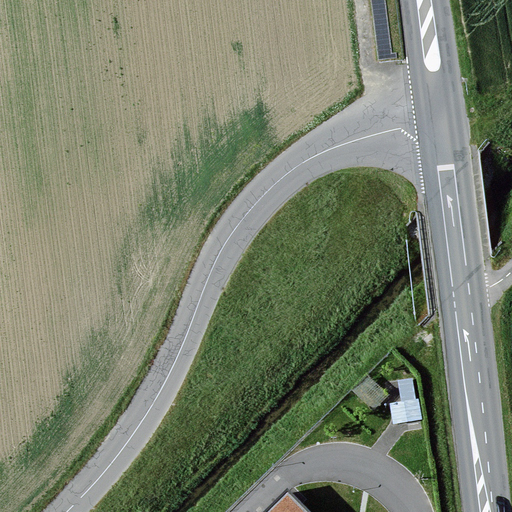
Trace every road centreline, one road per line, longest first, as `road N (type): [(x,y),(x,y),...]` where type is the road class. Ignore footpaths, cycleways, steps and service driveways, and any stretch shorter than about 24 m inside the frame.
road 1 (tertiary): [(440,119),(309,158),(258,200),(217,257),(145,415),(66,511)]
road 2 (tertiary): [(486,511),(440,119)]
road 3 (tertiary): [(440,119),(424,0)]
